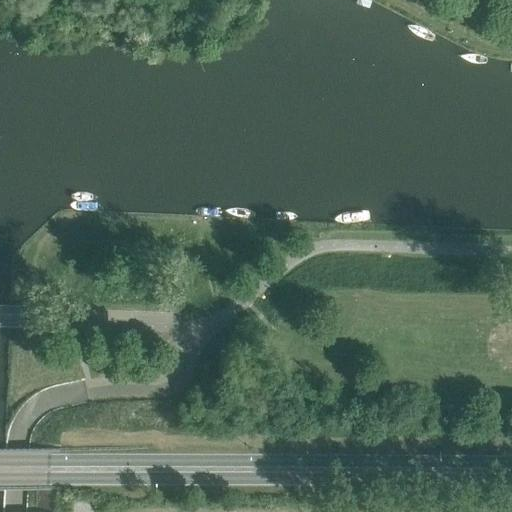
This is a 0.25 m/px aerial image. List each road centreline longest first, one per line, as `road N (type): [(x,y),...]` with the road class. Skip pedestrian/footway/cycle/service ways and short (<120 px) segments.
road 1 (secondary): [(511,463),(0,459)]
road 2 (secondary): [(0,478),(511,481)]
